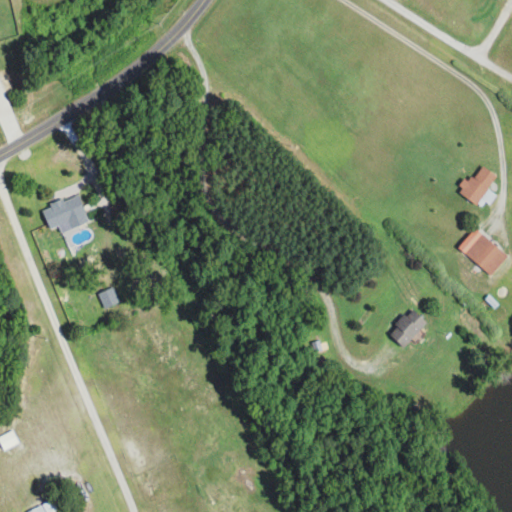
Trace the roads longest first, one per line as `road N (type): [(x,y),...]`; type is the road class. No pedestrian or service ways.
road 1 (residential): [(0,180),(133,511)]
road 2 (residential): [(0,156),(135,70),(203,0)]
road 3 (residential): [(391,0),(473,52),(486,47),(507,11)]
